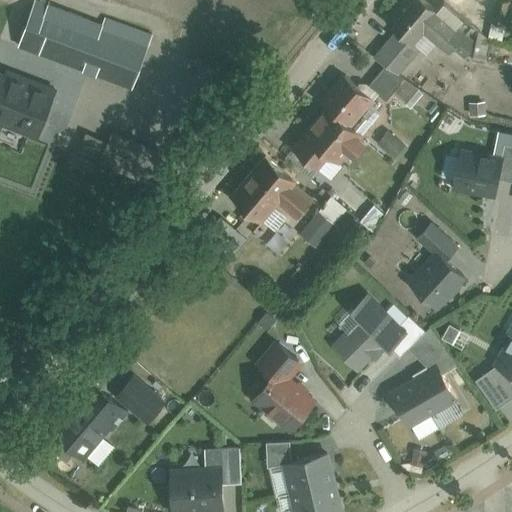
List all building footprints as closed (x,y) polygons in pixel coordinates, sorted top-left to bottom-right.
[(47,0),(38,0),(21,47),(131,88),(150,38),(47,0)] [(391,66),(378,81),(403,103),(417,87),(406,76),(430,48),(423,43),(434,36),(463,51),(477,24),(430,0),(410,0),(391,22),(403,33),(382,57),(391,66)] [(509,0),(484,0),(478,33),(503,37),(509,0)] [(0,60),(0,116),(39,130),(57,81),(0,60)] [(332,116),(304,145),(332,171),(369,132),(358,122),(377,101),(349,75),(321,105),(332,116)] [(95,124),(84,152),(157,181),(168,153),(95,124)] [(387,127),(375,139),(395,157),(406,145),(387,127)] [(460,143),(452,185),(496,193),(500,175),(511,176),(511,140),(506,140),(504,151),(460,143)] [(271,157),(234,197),(263,223),(280,204),(297,218),(316,197),(271,157)] [(331,194),(299,229),(317,246),(349,212),(331,194)] [(437,251),(412,278),(440,304),(470,272),(448,252),(459,241),(433,217),(417,234),(437,251)] [(232,257),(248,240),(226,218),(209,235),(232,257)] [(348,326),(332,341),(361,372),(395,340),(403,349),(426,327),(411,311),(401,319),(372,288),(340,317),(348,326)] [(498,362),(511,368),(511,324),(494,359),(498,362)] [(254,392),(293,425),(318,396),(292,374),(306,357),(281,336),(260,360),(272,371),(254,392)] [(477,375),(497,405),(511,394),(511,368),(498,362),(477,375)] [(43,429),(86,462),(130,405),(148,419),(169,392),(135,366),(117,389),(90,368),(43,429)] [(438,369),(395,393),(414,427),(457,402),(438,369)] [(209,471),(167,473),(168,511),(205,511),(224,511),(222,473),(247,472),(245,434),(207,436),(209,471)] [(287,457),(294,491),(342,480),(333,444),(292,454),(290,435),(268,436),(271,461),(287,457)] [(294,491),(298,511),(326,511),(348,506),(342,480),(294,491)]
